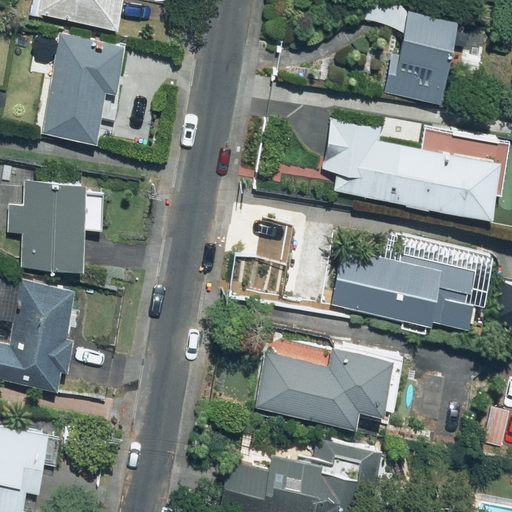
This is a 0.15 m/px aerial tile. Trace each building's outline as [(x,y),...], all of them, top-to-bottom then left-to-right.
[(31,0),(30,12),(43,14),(43,11),(117,23),(120,0),(31,0)] [(391,49),(385,89),(438,98),(454,12),(406,3),(406,6),(402,2),(400,0),(360,0),(359,1),(348,14),(362,15),(376,18),(389,22),(402,28),(397,50),(391,49)] [(124,39),(59,29),(42,130),(96,139),(105,88),(116,89),(124,39)] [(379,136),(381,123),(331,115),(323,166),(337,168),(334,187),(489,212),(493,189),(499,190),(508,136),(424,124),(422,143),(379,136)] [(86,179),(24,176),(23,201),(9,200),(7,228),(22,229),(20,262),(81,265),(86,179)] [(266,216),(259,258),(297,265),(305,223),(266,216)] [(432,316),(466,322),(472,289),(482,291),(489,249),(402,233),(398,254),(342,242),(329,302),(431,321),(432,316)] [(0,380),(59,388),(62,364),(69,365),(73,332),(65,331),(71,281),(12,274),(6,329),(0,328),(0,380)] [(357,424),(358,414),(389,420),(401,354),(393,353),(331,341),(329,356),(266,344),(254,404),(357,424)] [(511,406),(491,402),(483,440),(503,444),(511,406)] [(45,425),(0,418),(0,503),(22,506),(25,485),(37,487),(45,425)] [(266,511),(268,506),(305,511),(310,511),(313,495),(366,503),(375,444),(272,427),(267,464),(228,458),(219,511),(266,511)]
